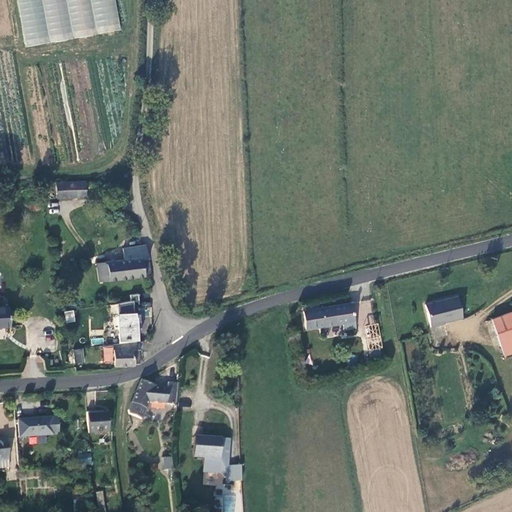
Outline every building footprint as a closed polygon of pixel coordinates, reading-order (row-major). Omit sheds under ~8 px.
[(16,0),(23,46),(119,32),(114,0),(16,0)] [(88,199),(87,184),(57,186),(58,201),(88,199)] [(125,261),(98,264),(99,283),(152,276),(145,246),(124,250),(125,261)] [(143,328),(142,313),(135,313),(134,301),(140,301),(140,294),(132,295),(132,300),(118,302),(121,342),(137,340),(136,329),(143,328)] [(428,326),(461,318),(455,297),(423,304),(428,326)] [(350,303),(302,312),(305,330),(344,323),(346,329),(354,328),(350,303)] [(0,326),(14,325),(12,305),(0,306),(0,326)] [(74,310),(64,311),(66,323),(75,322),(74,310)] [(511,311),(491,319),(501,348),(511,343),(511,311)] [(112,343),(114,366),(134,364),(135,355),(139,355),(138,340),(137,340),(121,342),(112,343)] [(83,348),(73,350),(75,364),(85,363),(83,348)] [(380,349),(368,350),(369,359),(380,358),(380,349)] [(35,364),(50,369),(53,359),(37,355),(35,364)] [(144,407),(175,408),(177,381),(167,380),(166,388),(159,388),(144,382),(140,380),(139,384),(127,411),(141,417),(144,407)] [(108,412),(89,414),(90,432),(109,430),(108,412)] [(55,418),(19,420),(20,437),(49,436),(49,434),(56,433),(55,418)] [(229,440),(194,438),(193,457),(202,458),(201,473),(225,474),(225,466),(228,466),(229,440)] [(78,463),(91,464),(92,453),(78,452),(78,463)] [(171,457),(163,457),(163,469),(167,469),(168,475),(173,475),(172,470),(171,458),(171,457)] [(228,466),(225,466),(225,474),(225,481),(240,481),(240,466),(228,466)]
